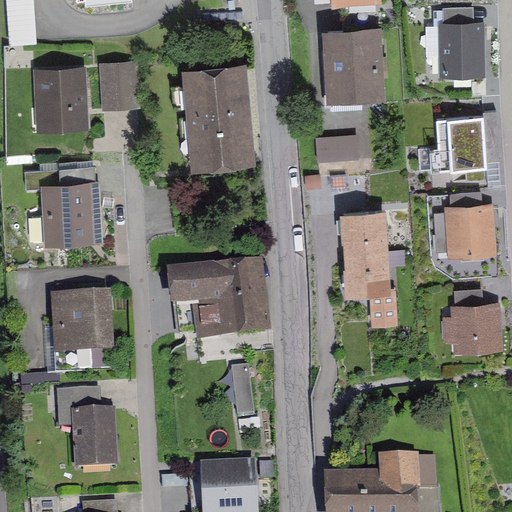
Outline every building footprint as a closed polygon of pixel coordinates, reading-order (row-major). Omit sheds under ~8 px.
[(480,20),(434,21),(436,78),(482,76),(480,20)] [(384,29),(321,33),(326,101),(389,97),(384,29)] [(130,61),(95,62),(97,106),(132,105),(130,61)] [(242,62),(180,68),(189,171),(251,165),(242,62)] [(80,65),(30,68),(34,130),(85,127),(80,65)] [(478,113),(433,116),(436,170),(482,167),(478,113)] [(353,134),(312,137),(314,161),(355,158),(353,134)] [(94,181),(38,185),(42,245),(98,241),(94,181)] [(488,199),(442,204),(446,254),(493,249),(488,199)] [(398,203),(339,206),(342,255),(383,252),(382,219),(399,218),(398,203)] [(383,252),(342,255),(345,294),(365,293),(367,323),(394,321),(391,281),(385,281),(383,252)] [(256,258),(164,269),(169,307),(194,304),(198,338),(265,330),(256,258)] [(107,293),(48,295),(50,353),(109,351),(107,293)] [(495,302),(448,305),(451,350),(498,347),(495,302)] [(229,363),(236,413),(256,410),(249,360),(229,363)] [(111,410),(68,412),(71,471),(114,468),(111,410)] [(376,472),(323,474),(324,511),(417,511),(415,455),(376,456),(376,472)] [(259,511),(256,463),(199,467),(202,511),(259,511)]
